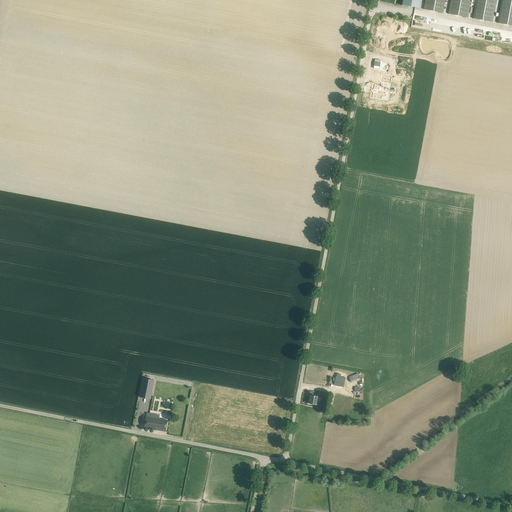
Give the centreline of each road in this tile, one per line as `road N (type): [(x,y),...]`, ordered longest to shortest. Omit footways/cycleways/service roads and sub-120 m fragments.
road 1 (unclassified): [(285,461),(371,0)]
road 2 (unclassified): [(263,457),(0,403)]
road 3 (unclassified): [(511,502),(285,461)]
